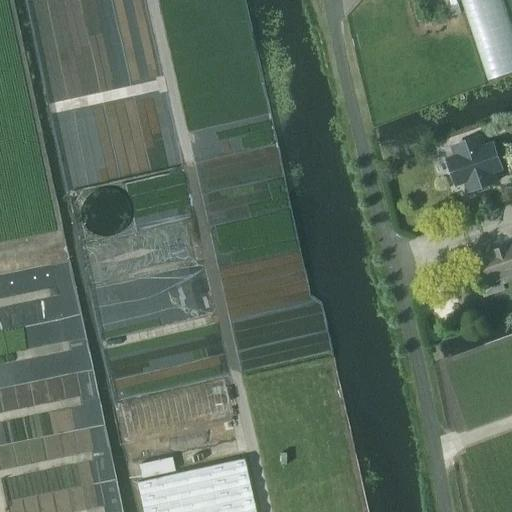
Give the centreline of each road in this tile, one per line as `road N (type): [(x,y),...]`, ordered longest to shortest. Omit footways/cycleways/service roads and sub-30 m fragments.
road 1 (unclassified): [(448,511),(331,0)]
road 2 (track): [(151,0),(247,431)]
